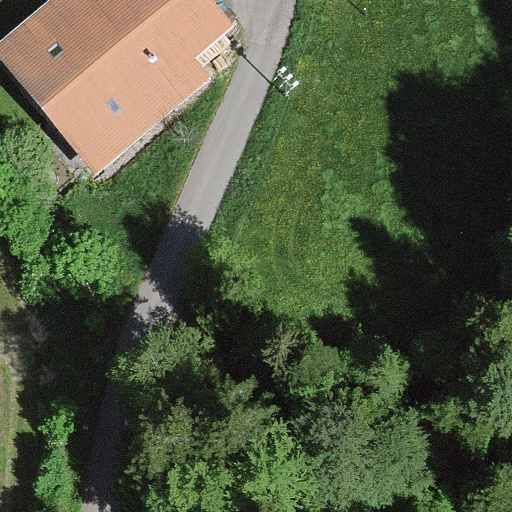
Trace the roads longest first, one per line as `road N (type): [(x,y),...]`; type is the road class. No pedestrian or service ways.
road 1 (unclassified): [(263,0),(128,374),(98,511)]
road 2 (track): [(139,344),(278,474),(306,511)]
